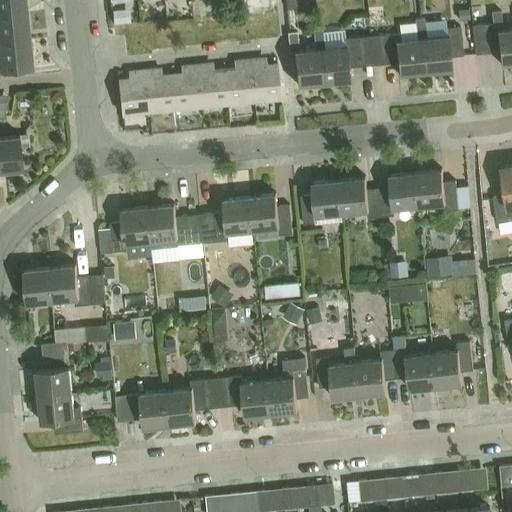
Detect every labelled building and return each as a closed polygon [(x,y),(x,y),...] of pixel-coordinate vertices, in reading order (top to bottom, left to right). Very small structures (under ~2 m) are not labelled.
[(0,0),(0,15),(27,13),(26,0),(0,0)] [(126,8),(113,9),(114,23),(127,21),(126,8)] [(469,8),(458,9),(459,20),(470,19),(469,8)] [(482,22),(485,52),(499,50),(501,63),(511,61),(511,26),(502,28),(500,9),(491,10),(492,21),(482,22)] [(0,42),(30,40),(27,13),(0,15),(0,42)] [(422,37),(426,71),(452,68),(451,55),(463,54),(460,24),(446,26),(447,34),(426,36),(424,17),(415,18),(415,22),(417,37),(422,37)] [(398,74),(426,71),(422,37),(417,37),(415,22),(399,24),(400,31),(370,35),(373,64),(397,61),(398,74)] [(345,45),(324,48),(322,29),(313,30),(315,49),(320,48),(324,82),(350,79),(349,67),(373,64),(370,35),(344,38),(345,45)] [(320,48),(315,49),(299,51),(296,31),(287,32),(289,53),(294,52),(297,85),(324,82),(320,48)] [(0,67),(32,65),(30,40),(0,42),(0,67)] [(261,57),(249,58),(254,101),(281,98),(277,62),(262,64),(261,57)] [(238,66),(224,68),(228,103),(254,101),(249,58),(238,60),(238,66)] [(209,62),(197,64),(201,106),(228,103),(224,68),(209,69),(209,62)] [(186,72),(171,73),(175,109),(201,106),(197,64),(185,65),(186,72)] [(156,68),(144,69),(149,111),(175,109),(171,73),(157,75),(156,68)] [(133,77),(118,78),(121,114),(149,111),(144,69),(132,70),(133,77)] [(0,171),(22,169),(19,136),(0,137),(0,171)] [(506,194),(494,196),(498,222),(510,220),(511,219),(511,164),(501,166),(506,194)] [(457,179),(453,180),(445,180),(443,168),(417,170),(420,204),(446,202),(447,209),(460,208),(457,179)] [(395,207),(420,204),(417,170),(390,173),(392,186),(380,187),(382,209),(383,216),(396,215),(395,207)] [(382,209),(380,187),(368,188),(367,176),(341,178),(344,212),(369,210),(369,217),(383,216),(382,209)] [(318,215),(344,212),(341,178),(313,181),(314,194),(302,195),(305,224),(319,222),(318,215)] [(251,196),(254,230),(279,228),(280,235),(293,234),(290,205),(278,206),(277,193),(251,196)] [(256,243),(254,230),(251,196),(224,199),(226,212),(201,214),(204,243),(230,240),(231,245),(256,243)] [(204,243),(201,214),(177,217),(176,204),(149,207),(153,240),(178,238),(179,245),(204,243)] [(128,243),(153,240),(149,207),(123,209),(125,222),(112,223),(115,252),(129,250),(128,243)] [(327,238),(319,239),(320,249),(328,248),(327,238)] [(427,257),(429,276),(454,273),(452,261),(452,255),(427,257)] [(475,258),(452,261),(454,273),(454,275),(477,273),(475,258)] [(408,276),(407,261),(390,263),(391,278),(408,276)] [(116,263),(103,264),(104,279),(117,279),(116,263)] [(91,278),(78,280),(77,267),(51,270),(54,301),(79,298),(80,309),(94,307),(91,278)] [(28,303),(54,301),(51,270),(25,272),(28,303)] [(299,282),(265,286),(267,299),(300,295),(299,282)] [(425,283),(407,285),(409,301),(427,299),(425,283)] [(217,288),(211,296),(226,306),(232,297),(217,288)] [(291,302),(283,317),(297,324),(305,309),(291,302)] [(319,307),(306,309),(309,324),(322,321),(319,307)] [(226,310),(213,312),(214,323),(227,322),(226,310)] [(130,322),(113,323),(114,338),(131,338),(130,322)] [(406,336),(393,337),(394,349),(407,347),(406,336)] [(175,339),(165,339),(165,352),(175,352),(175,339)] [(471,340),(469,340),(458,342),(458,349),(433,352),(437,386),(463,383),(462,370),(474,369),(471,340)] [(44,355),(68,353),(67,341),(43,343),(44,355)] [(357,360),(356,348),(356,346),(345,348),(347,362),(332,364),(331,356),(317,358),(321,387),(333,385),(334,398),(361,395),(357,360)] [(437,386),(433,352),(408,355),(407,347),(394,349),(395,356),(397,378),(409,376),(411,389),(437,386)] [(395,356),(394,349),(381,350),(382,358),(357,361),(356,348),(357,360),(361,395),(387,392),(385,379),(397,378),(395,356)] [(68,353),(44,355),(46,368),(36,369),(39,395),(74,391),(71,366),(70,366),(68,353)] [(307,357),(284,360),(286,377),(295,376),(294,369),(308,367),(307,357)] [(110,361),(95,363),(97,380),(113,378),(110,361)] [(270,379),(273,413),(299,410),(298,397),(310,396),(308,367),(294,369),(295,376),(286,377),(270,379)] [(273,413),(270,379),(244,381),(243,373),(218,376),(221,405),(245,402),(247,415),(273,413)] [(196,407),(221,405),(218,376),(216,376),(208,377),(192,379),(193,386),(168,389),(171,423),(197,420),(196,407)] [(145,426),(171,423),(168,389),(141,391),(142,393),(117,396),(120,420),(144,418),(145,426)] [(84,429),(83,416),(77,416),(74,391),(39,395),(41,421),(54,420),(55,432),(84,429)] [(511,463),(499,464),(501,485),(511,483),(511,463)] [(469,469),(460,470),(462,490),(471,489),(469,469)] [(444,471),(435,472),(437,492),(446,492),(444,471)] [(419,474),(410,475),(412,495),(421,494),(419,474)] [(394,476),(386,477),(388,498),(397,497),(394,476)] [(368,479),(357,480),(359,501),(370,499),(370,498),(368,479)] [(332,483),(315,484),(314,485),(316,505),(334,504),(332,483)] [(308,506),(316,505),(314,485),(306,485),(308,506)] [(283,508),(292,508),(290,487),(281,488),(283,508)] [(256,490),(258,511),(267,510),(265,490),(256,490)] [(241,511),(240,492),(231,493),(233,511),(241,511)] [(206,496),(208,511),(216,511),(214,495),(206,496)] [(153,511),(162,511),(162,500),(153,501),(153,511)] [(128,511),(138,511),(138,503),(128,504),(128,511)]
